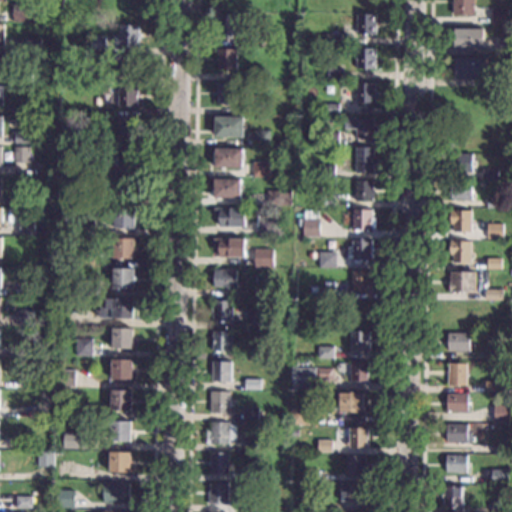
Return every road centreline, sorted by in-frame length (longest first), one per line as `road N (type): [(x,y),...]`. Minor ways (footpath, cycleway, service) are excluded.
road 1 (residential): [(406,511),(418,0)]
road 2 (residential): [(175,511),(181,0)]
